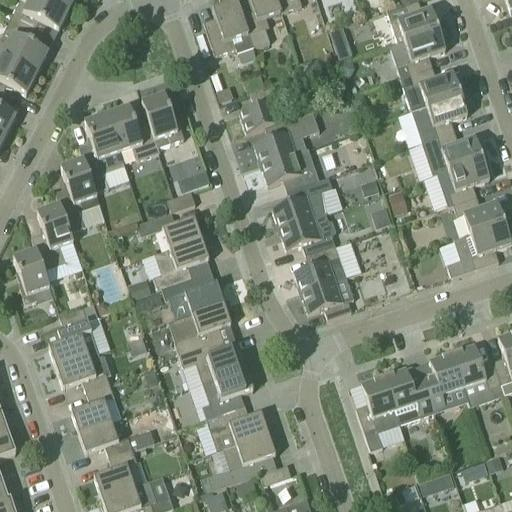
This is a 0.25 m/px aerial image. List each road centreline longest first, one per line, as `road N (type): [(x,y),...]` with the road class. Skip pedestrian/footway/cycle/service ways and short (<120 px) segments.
road 1 (residential): [(312,354),(272,304),(161,3)]
road 2 (residential): [(0,223),(87,43),(125,14),(161,3)]
road 3 (residential): [(312,354),(511,279)]
road 4 (residential): [(68,511),(18,369),(0,345)]
road 5 (residential): [(345,511),(312,409),(312,354)]
road 6 (residential): [(511,139),(463,0)]
